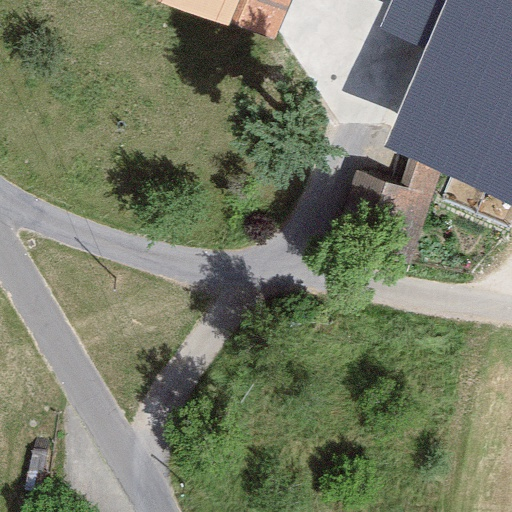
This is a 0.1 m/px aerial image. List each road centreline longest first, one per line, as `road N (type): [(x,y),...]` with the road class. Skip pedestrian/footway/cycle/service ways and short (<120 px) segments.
road 1 (unclassified): [(0,254),(139,484)]
road 2 (unclassified): [(249,275),(511,311)]
road 3 (unclassified): [(0,207),(148,254),(249,275)]
road 4 (unclassified): [(249,275),(162,408),(139,484)]
